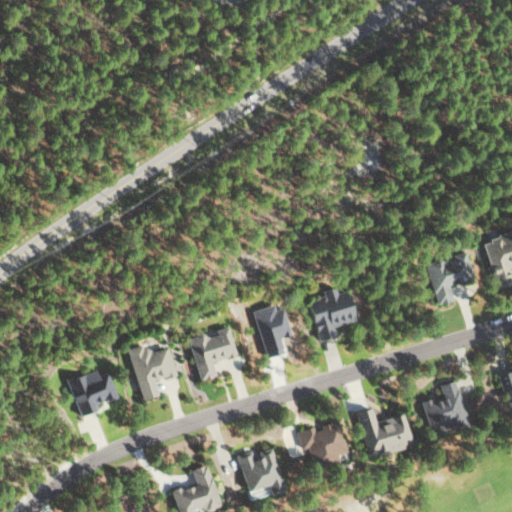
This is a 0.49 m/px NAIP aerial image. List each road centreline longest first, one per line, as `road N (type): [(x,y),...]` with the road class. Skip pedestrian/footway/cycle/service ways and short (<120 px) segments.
road 1 (residential): [(34,511),(127,446),(511,325)]
road 2 (tertiary): [(412,0),(0,275)]
